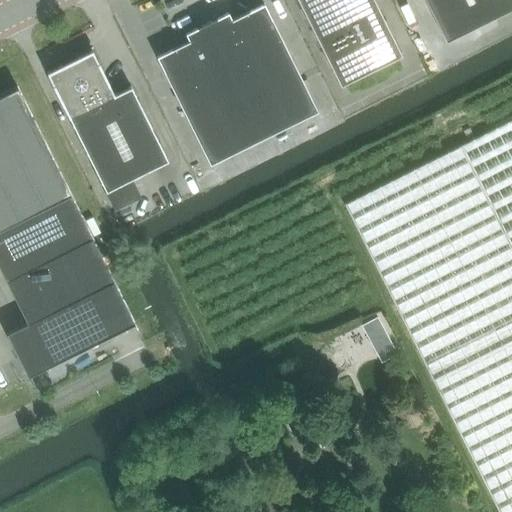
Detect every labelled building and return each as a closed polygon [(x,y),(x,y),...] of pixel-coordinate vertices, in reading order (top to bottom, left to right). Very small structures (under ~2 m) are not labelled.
[(298,0),(340,85),(401,55),(373,0),(298,0)] [(511,0),(425,0),(445,41),(511,7),(511,0)] [(156,56),(164,72),(209,164),(317,110),(271,18),(263,3),(248,11),(231,19),(228,12),(216,18),(216,17),(197,27),(185,33),(189,40),(172,49),(156,56)] [(69,118),(105,191),(167,160),(131,86),(114,94),(113,93),(108,83),(109,83),(107,80),(99,65),(100,65),(98,62),(98,63),(93,52),(92,50),(90,51),(80,56),(79,56),(77,57),(77,58),(62,65),(62,64),(59,66),(49,71),(46,72),(48,75),(48,74),(53,85),(52,85),(54,88),(54,87),(62,102),(61,103),(62,105),(63,104),(68,115),(68,116),(69,118)] [(135,323),(17,86),(0,94),(0,269),(26,322),(5,332),(27,376),(135,323)] [(511,119),(462,144),(511,246),(511,119)] [(344,203),(500,511),(511,511),(511,246),(462,144),(397,177),(344,203)] [(379,325),(361,326),(363,345),(380,344),(379,325)]
